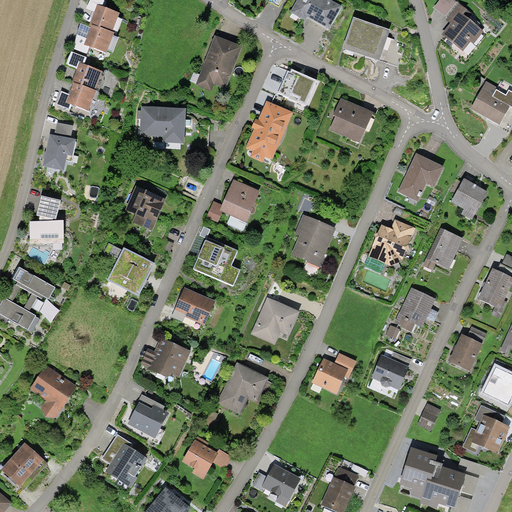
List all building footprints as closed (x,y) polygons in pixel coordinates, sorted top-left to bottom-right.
[(262,0),(263,1),(277,9),(282,0),(262,0)] [(341,8),(326,0),(297,0),(290,14),(305,22),(307,20),(328,31),(341,8)] [(470,13),(453,0),(440,0),(434,8),(448,18),(445,22),(450,26),(442,37),(462,52),(469,43),(473,46),(484,32),(466,18),(470,13)] [(118,14),(96,5),(88,25),(91,26),(110,34),(118,14)] [(387,31),(354,20),(344,50),(377,61),(387,31)] [(110,34),(91,26),(83,46),(104,54),(112,35),(110,34)] [(242,48),(213,37),(194,86),(208,91),(211,83),(226,89),(242,48)] [(403,45),(391,40),(383,62),(395,67),(403,45)] [(102,73),(80,63),(72,82),(75,83),(95,91),(102,73)] [(299,85),(281,78),(274,95),(291,102),(299,85)] [(498,88),(487,82),(473,110),(500,124),(509,106),(511,107),(511,91),(508,90),(506,95),(497,90),(498,88)] [(95,91),(75,83),(66,103),(89,112),(97,93),(95,91)] [(373,115),(341,101),(327,132),(360,146),(373,115)] [(292,115),(267,102),(258,121),(255,119),(252,124),(250,129),(253,131),(244,149),(250,152),(247,157),(260,163),(263,158),(269,161),(281,138),(292,115)] [(186,109),(140,107),(139,137),(162,138),(162,147),(184,148),(186,109)] [(54,136),(50,135),(45,155),(42,167),(63,172),(66,160),(71,161),(76,140),(71,139),(73,127),(57,123),(54,136)] [(443,168),(416,154),(397,193),(416,203),(426,183),(434,187),(443,168)] [(487,194),(463,180),(450,204),(475,217),(487,194)] [(259,193),(233,181),(221,206),(213,202),(204,219),(215,224),(220,214),(244,225),(259,193)] [(165,201),(135,188),(125,212),(134,217),(131,224),(150,232),(153,224),(155,224),(165,201)] [(37,216),(40,216),(54,220),(56,221),(61,202),(42,197),(37,216)] [(40,216),(40,223),(30,223),(30,245),(64,244),(64,222),(53,222),(54,220),(40,216)] [(334,230),(302,216),(293,236),(299,239),(292,256),(318,267),(334,230)] [(390,230),(381,226),(367,258),(398,271),(415,231),(393,221),(390,230)] [(463,239),(441,229),(423,267),(433,271),(436,264),(449,270),(458,250),(463,239)] [(236,252),(206,239),(192,272),(231,289),(240,273),(229,269),(236,252)] [(152,264),(122,249),(105,282),(135,297),(152,264)] [(511,258),(505,255),(501,264),(511,269),(511,258)] [(11,282),(14,284),(4,302),(1,300),(0,299),(0,324),(2,326),(6,321),(26,332),(34,317),(27,313),(37,296),(46,301),(53,289),(18,269),(11,282)] [(511,279),(492,270),(478,301),(498,310),(511,279)] [(213,303),(184,289),(170,317),(181,323),(184,318),(201,327),(213,303)] [(422,328),(426,319),(433,323),(437,314),(429,310),(433,300),(411,290),(394,325),(409,332),(413,324),(422,328)] [(299,312),(268,298),(251,335),(274,344),(278,334),(288,338),(299,312)] [(511,325),(499,352),(509,356),(511,351),(511,325)] [(398,332),(390,327),(385,336),(393,341),(398,332)] [(466,339),(460,336),(447,363),(468,373),(485,335),(471,329),(466,339)] [(147,369),(146,372),(174,384),(188,352),(160,340),(154,353),(146,350),(139,365),(147,369)] [(389,361),(381,357),(368,386),(394,398),(411,361),(393,353),(389,361)] [(356,362),(339,354),(334,366),(324,361),(313,385),(334,395),(342,377),(348,380),(356,362)] [(266,380),(237,365),(217,402),(239,414),(246,401),(253,405),(266,380)] [(511,370),(500,366),(488,392),(511,402),(511,370)] [(75,388),(46,367),(30,390),(46,401),(39,410),(53,420),(75,388)] [(163,408),(141,396),(125,425),(155,441),(169,415),(162,411),(163,408)] [(439,410),(426,405),(417,426),(429,432),(439,410)] [(480,406),(474,421),(484,425),(480,434),(475,432),(470,444),(497,455),(509,427),(501,424),(504,417),(480,406)] [(110,466),(105,474),(129,489),(146,461),(129,450),(131,446),(117,437),(102,461),(110,466)] [(216,455),(194,442),(182,462),(194,468),(192,473),(203,480),(212,465),(223,471),(231,456),(219,450),(216,455)] [(24,445),(12,458),(33,477),(45,464),(24,445)] [(438,457),(411,448),(397,491),(454,510),(465,475),(435,465),(438,457)] [(21,490),(33,477),(12,458),(0,471),(21,490)] [(301,480),(274,465),(261,488),(276,497),(273,502),(284,508),(301,480)] [(343,511),(358,478),(338,469),(321,507),(333,511),(343,511)] [(188,511),(190,510),(166,490),(146,511),(188,511)] [(0,511),(2,511),(10,505),(0,495),(0,511)]
